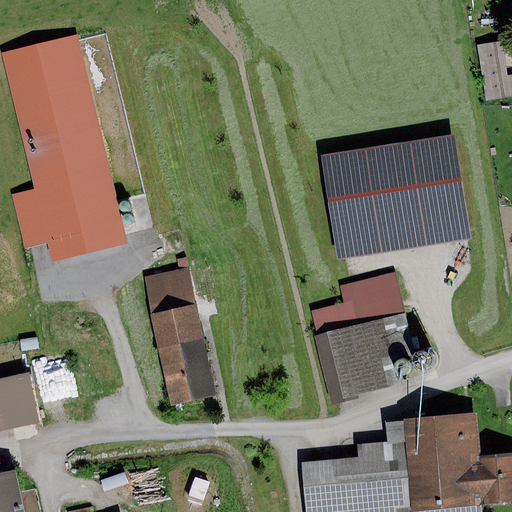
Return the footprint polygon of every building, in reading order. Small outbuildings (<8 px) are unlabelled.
[(76,35),(0,54),(0,57),(34,188),(12,195),(23,248),(49,244),(52,260),(126,244),(76,35)] [(500,41),(477,45),(486,101),(511,97),(511,74),(505,76),(500,41)] [(451,134),(319,154),(334,259),(473,243),(451,134)] [(142,277),(156,348),(203,338),(188,268),(142,277)] [(406,312),(396,272),(339,286),(343,303),(310,311),(317,335),(406,312)] [(406,312),(317,335),(334,399),(387,385),(381,361),(419,351),(409,309),(406,312)] [(203,338),(156,348),(169,406),(215,396),(203,338)] [(417,372),(420,371),(422,370),(424,368),(426,365),(426,362),(425,360),(424,357),(422,356),(419,355),(416,355),(414,355),(412,357),(410,359),(409,362),(409,365),(410,367),(412,370),(414,371),(417,372)] [(400,377),(402,376),(405,375),(407,373),(408,370),(408,367),(408,365),(406,362),(404,361),(402,360),(399,360),(396,360),(394,362),(392,364),(391,366),(391,369),(392,372),(394,374),(397,376),(400,377)] [(0,429),(35,422),(24,373),(0,378),(0,429)] [(362,464),(306,468),(308,511),(499,511),(511,511),(511,459),(479,462),(476,419),(407,424),(409,449),(361,453),(362,464)] [(0,471),(0,511),(23,511),(14,469),(0,471)]
